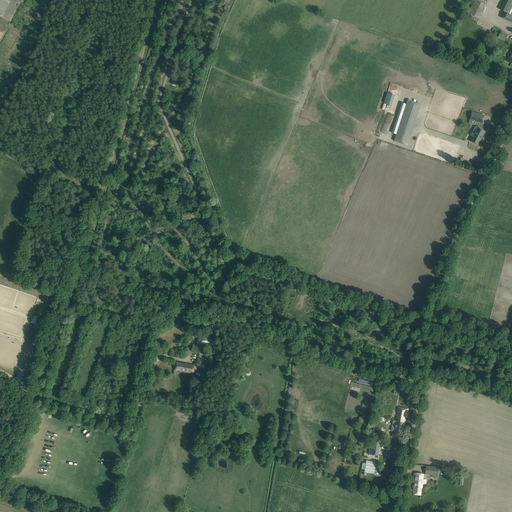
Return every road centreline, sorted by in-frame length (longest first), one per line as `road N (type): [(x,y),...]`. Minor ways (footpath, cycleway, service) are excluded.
road 1 (unknown): [(2,490),(155,9)]
road 2 (track): [(428,332),(230,267),(158,103),(191,0)]
road 3 (unclassified): [(432,311),(457,232),(511,122)]
road 4 (unclassified): [(397,511),(432,311)]
road 5 (unknown): [(185,361),(164,360),(151,373),(106,511)]
